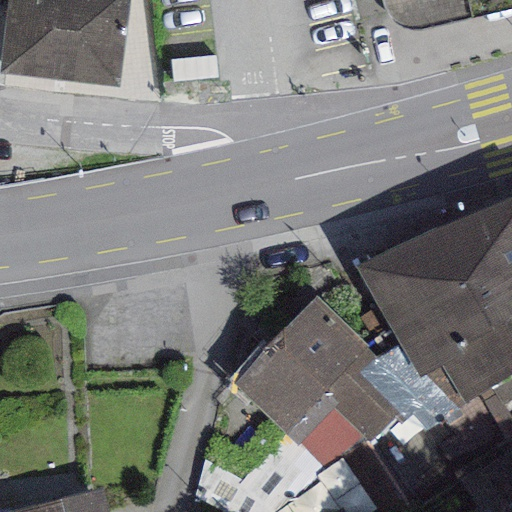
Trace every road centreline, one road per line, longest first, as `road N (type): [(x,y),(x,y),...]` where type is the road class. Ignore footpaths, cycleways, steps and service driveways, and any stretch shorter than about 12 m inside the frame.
road 1 (residential): [(243,193),(222,144),(205,131),(0,118)]
road 2 (primary): [(511,120),(243,193)]
road 3 (primary): [(243,193),(0,234)]
